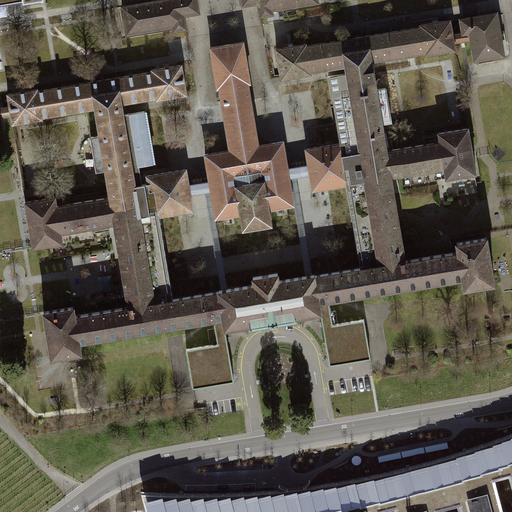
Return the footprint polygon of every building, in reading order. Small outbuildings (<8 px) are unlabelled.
[(196,0),(154,0),(121,6),(126,35),(172,27),(172,31),(186,29),(184,15),(199,13),(196,0)] [(241,0),(242,5),(257,3),(259,16),(273,14),(272,9),(327,0),(241,0)] [(455,42),(470,40),(474,62),(505,56),(497,10),(458,17),(461,31),(453,32),(455,42)] [(311,74),(311,72),(343,67),(373,62),(424,53),(424,55),(456,50),(455,42),(453,32),(451,17),(419,23),(419,24),(306,43),(306,42),(274,47),(279,80),(311,74)] [(283,139),(258,143),(249,84),(250,83),(243,40),(208,46),(215,88),(218,87),(228,148),(203,152),(207,178),(207,180),(187,184),(189,195),(209,191),(214,219),(238,215),(241,229),(272,224),(269,209),(294,205),(289,178),(308,175),(306,164),(287,167),(287,164),(283,139)] [(339,141),(341,156),(387,148),(382,123),(392,122),(386,87),(377,88),(373,62),(343,67),(344,73),(328,76),(339,141)] [(92,111),(121,106),(156,101),(156,103),(188,98),(183,66),(151,71),(152,72),(39,91),(38,89),(4,95),(6,106),(8,116),(10,127),(43,122),(43,120),(92,111)] [(137,190),(135,183),(140,182),(137,166),(154,163),(145,109),(128,112),(122,113),(121,106),(92,111),(95,134),(88,135),(94,171),(101,169),(106,195),(137,190)] [(391,176),(443,167),(445,178),(475,173),(476,173),(467,125),(437,130),(438,140),(387,148),(391,176)] [(310,192),(347,186),(341,156),(339,141),(303,147),(306,164),(308,175),(310,192)] [(391,176),(387,148),(341,156),(347,186),(361,265),(406,258),(391,176)] [(145,174),(146,181),(140,182),(135,183),(137,190),(141,216),(156,214),(191,209),(189,195),(187,184),(185,168),(145,174)] [(141,216),(137,190),(106,195),(111,223),(124,304),(169,297),(156,214),(141,216)] [(61,241),(60,232),(111,223),(106,195),(55,203),(53,195),(22,200),(30,247),(61,241)] [(328,300),(460,278),(462,289),(495,284),(486,235),(454,240),(456,250),(451,251),(406,258),(361,265),(314,272),(319,302),(328,300)] [(249,275),(250,283),(213,289),(218,319),(222,319),(224,330),(272,322),(321,313),(319,302),(314,272),(278,279),(277,271),(249,275)] [(124,304),(73,313),(71,304),(38,309),(47,358),(80,353),(78,343),(212,320),(218,319),(213,289),(169,297),(124,304)] [(363,319),(332,325),(328,300),(319,302),(321,313),(330,365),(370,358),(363,319)] [(222,319),(218,319),(212,320),(215,342),(185,347),(192,389),(232,382),(224,330),(222,319)] [(88,368),(79,370),(80,377),(89,376),(88,368)] [(511,511),(511,432),(470,448),(409,466),(351,480),(293,490),(200,494),(141,491),(146,511),(511,511)]
